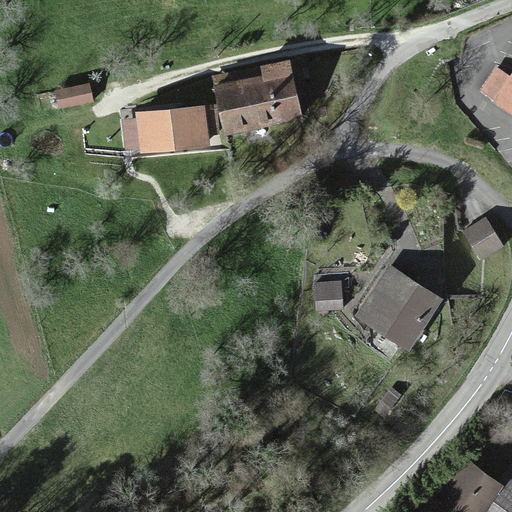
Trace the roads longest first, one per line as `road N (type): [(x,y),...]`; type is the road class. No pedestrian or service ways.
road 1 (track): [(0,448),(219,221),(343,150),(354,114),(398,54),(511,0)]
road 2 (secondary): [(511,331),(458,413),(361,511)]
road 3 (track): [(511,217),(453,166),(414,153),(343,150)]
